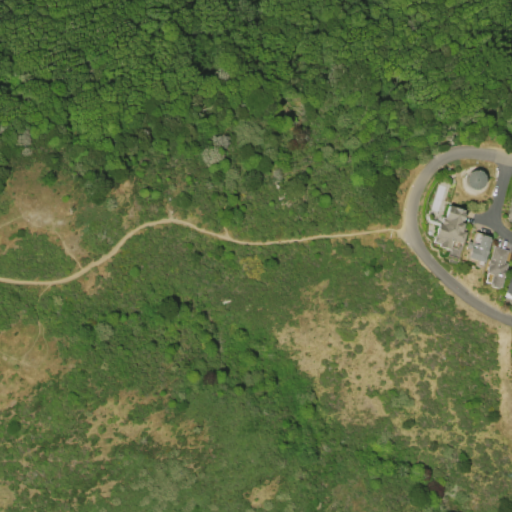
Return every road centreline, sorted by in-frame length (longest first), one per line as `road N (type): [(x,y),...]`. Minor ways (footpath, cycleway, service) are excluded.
road 1 (residential): [(511,165),(465,153),(436,157),(413,175),(402,229)]
road 2 (residential): [(511,322),(448,290),(402,229)]
